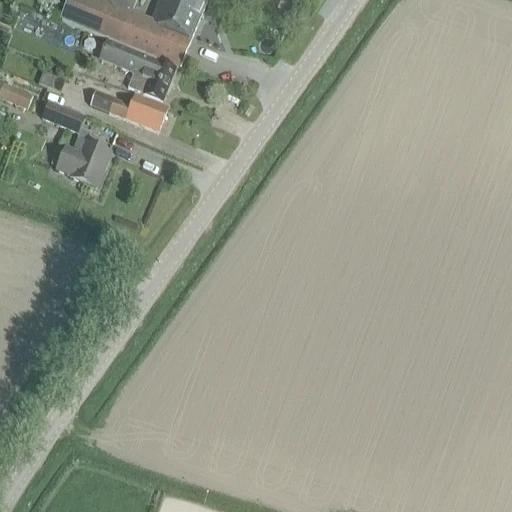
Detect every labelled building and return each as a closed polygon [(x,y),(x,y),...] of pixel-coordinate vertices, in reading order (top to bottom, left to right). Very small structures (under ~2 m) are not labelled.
[(190,43),(207,0),(160,0),(150,23),(130,15),(135,0),(70,0),(61,24),(180,71),(191,44),(190,43)] [(162,104),(174,70),(106,43),(98,63),(132,76),(126,90),(162,104)] [(45,46),(40,58),(72,71),(77,58),(45,46)] [(0,92),(0,101),(27,112),(32,98),(3,86),(0,92)] [(157,134),(166,110),(133,97),(129,108),(95,95),(89,109),(157,134)] [(77,137),(83,120),(47,105),(40,122),(77,137)] [(109,156),(76,143),(72,153),(64,149),(54,174),(95,191),(109,156)]
